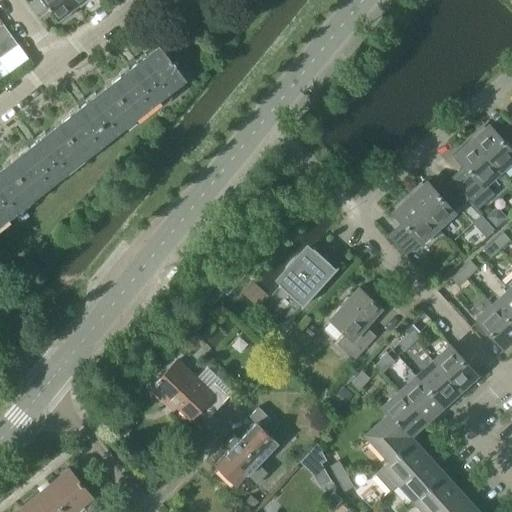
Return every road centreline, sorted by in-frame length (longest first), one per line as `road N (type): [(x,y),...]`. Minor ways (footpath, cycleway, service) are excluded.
road 1 (residential): [(44,387),(363,0)]
road 2 (residential): [(510,378),(367,224),(366,213),(370,201),(511,84)]
road 3 (residential): [(143,511),(44,387)]
road 4 (residential): [(511,478),(474,438),(475,411),(510,378)]
